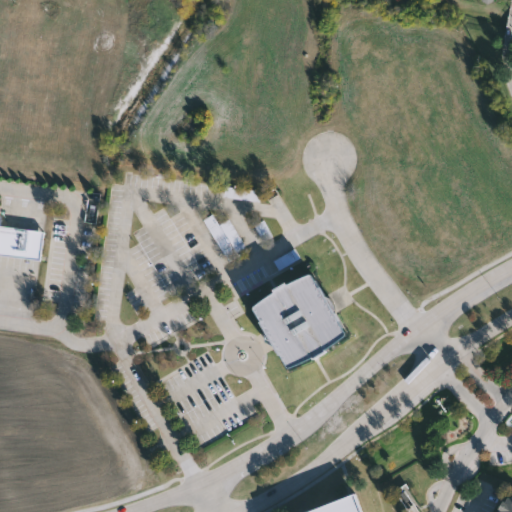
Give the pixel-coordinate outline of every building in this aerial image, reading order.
[(226,200),(263,202),(264,191),(226,189),(226,200)] [(206,222),(231,263),(250,251),(231,220),(221,226),(215,216),(206,222)] [(44,233),(0,227),(0,253),(40,259),(44,233)] [(247,303),(307,270),(344,336),(284,370),(247,303)] [(363,511),(358,493),(319,506),(314,493),(284,503),(286,511),(363,511)] [(511,511),(498,511),(509,493),(511,494),(511,511)]
